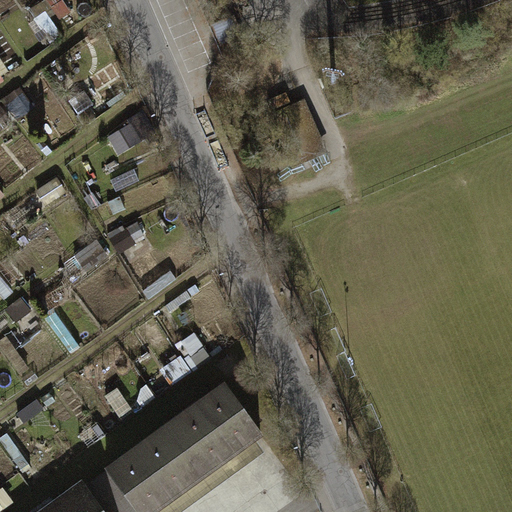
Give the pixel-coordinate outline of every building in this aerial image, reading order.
[(313,99),(281,108),(294,160),(327,151),(313,99)] [(0,201),(9,195),(0,183),(0,201)] [(186,355),(164,368),(174,384),(216,359),(201,332),(180,344),(186,355)] [(106,469),(138,511),(155,511),(257,439),(263,434),(223,379),(103,465),(106,469)] [(85,484),(105,511),(138,511),(106,469),(85,484)] [(81,478),(33,511),(105,511),(85,484),(81,478)]
